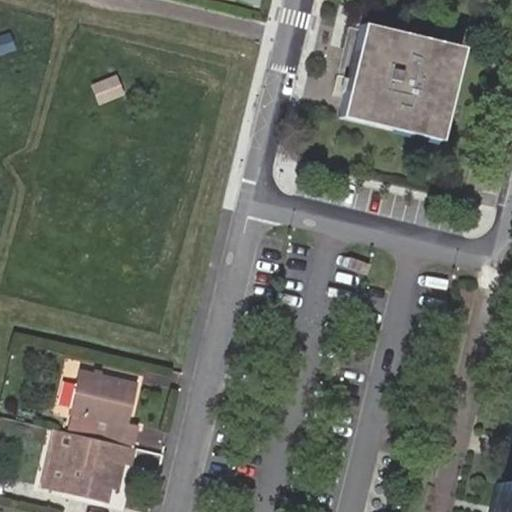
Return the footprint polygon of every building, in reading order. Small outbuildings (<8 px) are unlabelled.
[(356,30),(355,36),(456,61),(457,53),(356,30)] [(456,61),(355,36),(334,118),(435,142),(456,61)] [(435,142),(334,118),(333,126),(433,149),(435,142)] [(57,433),(112,446),(117,425),(107,422),(116,382),(58,370),(48,412),(61,415),(57,433)] [(109,462),(112,446),(57,433),(36,428),(29,456),(50,461),(44,491),(86,501),(89,486),(96,459),(102,460),(109,462)] [(50,461),(29,456),(22,485),(44,491),(50,461)] [(96,487),(102,460),(96,459),(89,486),(96,487)] [(494,511),(501,486),(493,484),(486,511),(494,511)] [(511,511),(511,489),(501,486),(494,511),(511,511)]
